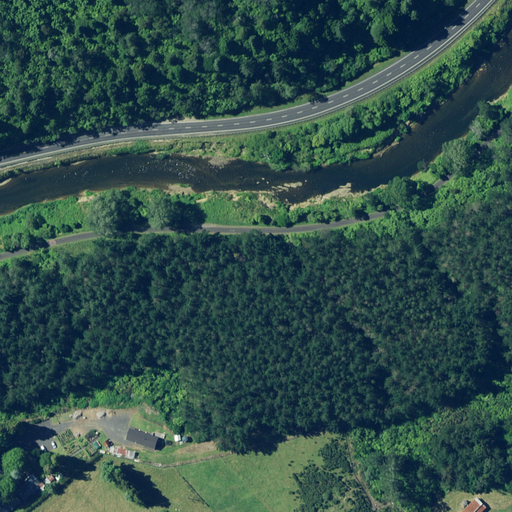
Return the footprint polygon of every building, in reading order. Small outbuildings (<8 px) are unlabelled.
[(110,445),(109,452),(135,458),(137,451),(110,445)] [(42,484),(32,473),(23,481),(26,484),(15,493),(23,501),(42,484)] [(50,475),(43,480),(47,486),(54,481),(50,475)] [(47,489),(43,485),(39,489),(42,493),(47,489)] [(7,511),(21,501),(16,496),(0,509),(0,511),(7,511)] [(481,511),(486,508),(477,498),(461,511),(481,511)]
